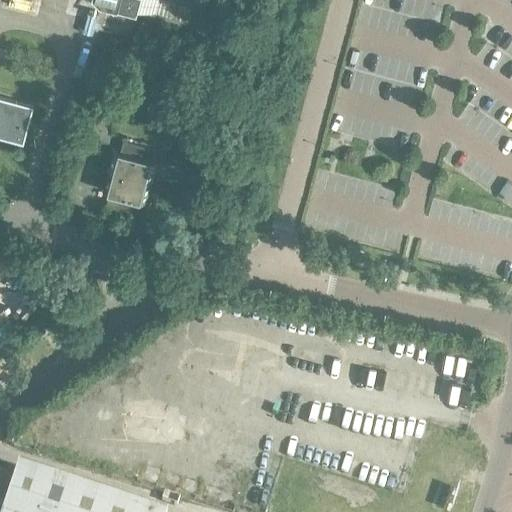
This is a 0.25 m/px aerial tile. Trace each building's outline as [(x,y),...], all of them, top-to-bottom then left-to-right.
[(89,0),(83,22),(104,28),(109,7),(115,9),(116,6),(135,11),(138,0),(89,0)] [(227,23),(219,51),(232,54),(242,22),(234,19),(233,25),(227,23)] [(0,136),(22,142),(32,105),(0,96),(0,136)] [(116,151),(110,171),(150,182),(155,162),(160,163),(164,150),(139,144),(124,140),(121,152),(116,151)] [(110,171),(105,191),(109,193),(106,204),(122,208),(146,215),(150,202),(145,201),(150,182),(110,171)] [(232,294),(223,331),(246,337),(254,298),(232,294)] [(254,298),(246,337),(267,341),(275,303),(254,298)] [(275,303),(267,341),(288,346),(296,308),(275,303)] [(186,304),(168,317),(191,349),(209,335),(186,304)] [(296,308),(288,346),(309,350),(317,312),(296,308)] [(317,312),(309,350),(330,355),(338,317),(317,312)] [(168,317),(150,330),(173,362),(191,349),(168,317)] [(338,317),(330,355),(351,360),(359,322),(338,317)] [(359,322),(351,360),(372,364),(381,326),(359,322)] [(381,326),(372,364),(394,369),(404,338),(401,337),(403,331),(381,326)] [(150,330),(133,343),(156,374),(173,362),(150,330)] [(393,414),(383,445),(415,455),(445,465),(478,362),(404,338),(394,370),(393,370),(387,386),(415,395),(407,419),(393,414)] [(133,343),(115,356),(139,387),(156,374),(133,343)] [(115,356),(98,368),(121,400),(139,387),(115,356)] [(98,368),(80,381),(104,413),(121,400),(98,368)] [(238,371),(235,383),(243,385),(246,373),(238,371)] [(246,373),(243,385),(250,387),(253,375),(246,373)] [(212,377),(205,382),(213,392),(219,387),(212,377)] [(80,381),(63,394),(86,426),(104,413),(80,381)] [(205,382),(199,387),(206,396),(213,392),(205,382)] [(268,382),(266,390),(278,393),(279,384),(268,382)] [(279,384),(278,393),(289,395),(291,387),(279,384)] [(310,391),(308,399),(320,402),(322,394),(310,391)] [(63,394),(45,408),(68,439),(86,426),(63,394)] [(322,394),(320,402),(331,404),(333,396),(322,394)] [(189,399),(179,406),(184,413),(194,406),(189,399)] [(179,406),(170,413),(175,420),(184,413),(179,406)] [(355,409),(352,421),(359,423),(362,411),(355,409)] [(362,411),(359,423),(367,424),(370,413),(362,411)] [(154,425),(144,432),(149,438),(159,431),(154,425)] [(144,432),(135,439),(140,445),(149,438),(144,432)] [(98,441),(94,453),(102,455),(105,443),(98,441)] [(375,442),(372,453),(379,456),(383,445),(375,442)] [(105,443),(102,455),(109,457),(113,446),(105,443)] [(415,455),(409,475),(445,487),(452,467),(445,465),(415,455)] [(145,511),(17,470),(3,511),(145,511)] [(360,470),(356,481),(364,484),(368,472),(360,470)] [(409,475),(402,496),(438,508),(445,487),(409,475)] [(356,481),(353,493),(360,495),(364,484),(356,481)] [(402,496),(396,511),(436,511),(438,508),(402,496)]
